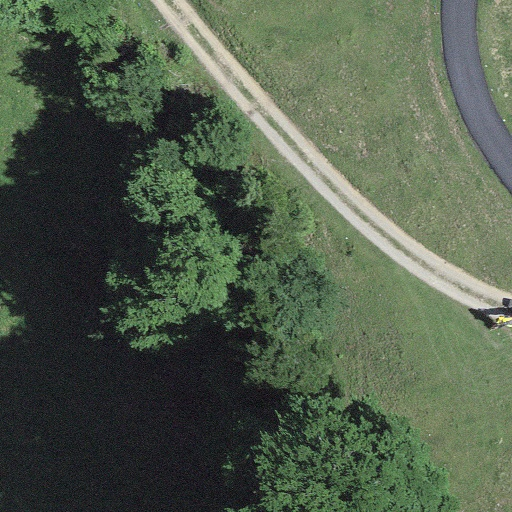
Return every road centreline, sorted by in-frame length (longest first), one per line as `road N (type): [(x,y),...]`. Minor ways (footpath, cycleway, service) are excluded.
road 1 (track): [(511,313),(396,257),(144,0)]
road 2 (unclassified): [(511,164),(484,119),(456,16),(459,0)]
